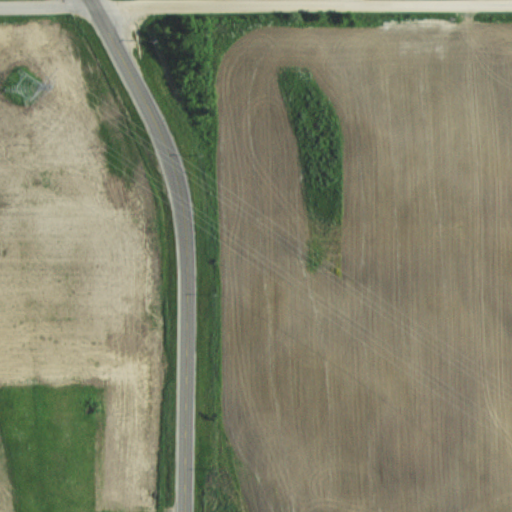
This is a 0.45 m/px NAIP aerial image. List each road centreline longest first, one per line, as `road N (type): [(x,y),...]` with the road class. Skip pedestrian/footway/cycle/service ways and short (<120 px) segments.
road 1 (secondary): [(186,511),(188,283),(180,183),(91,0)]
road 2 (residential): [(511,6),(96,8)]
